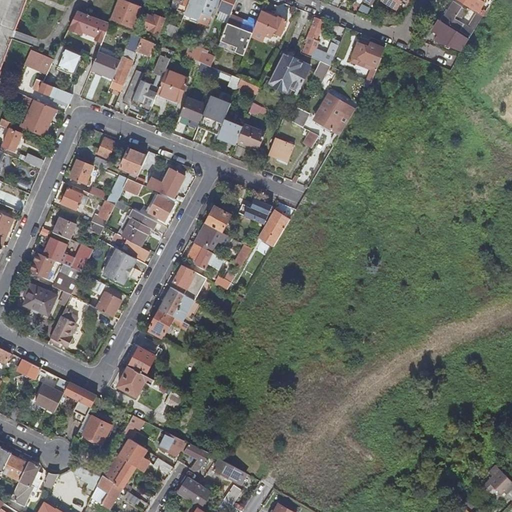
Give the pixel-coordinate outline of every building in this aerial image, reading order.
[(0,0),(0,71),(2,72),(27,0),(0,0)] [(111,17),(110,20),(114,21),(115,19),(132,27),(141,7),(124,0),(119,0),(112,18),(111,17)] [(185,12),(200,18),(202,13),(207,0),(189,0),(188,5),(185,12)] [(207,0),(202,13),(210,17),(216,0),(207,0)] [(232,11),(236,0),(224,0),(221,10),(223,11),(219,20),(228,23),(231,15),(232,11)] [(383,0),(398,9),(403,1),(401,0),(383,0)] [(458,0),(458,1),(479,13),(483,16),(485,12),(480,9),(484,3),(479,0),(458,0)] [(446,14),(442,21),(470,38),(483,16),(479,13),(470,28),(458,21),(460,17),(462,18),(466,10),(454,3),(449,11),(446,14)] [(88,16),(88,15),(78,11),(76,14),(87,19),(82,30),(98,36),(104,22),(88,16)] [(248,21),(249,18),(232,11),(231,15),(248,21)] [(287,21),(262,11),(258,22),(255,29),(266,35),(268,30),(281,35),(287,21)] [(155,17),(148,14),(143,27),(159,33),(165,18),(156,15),(155,17)] [(219,46),(244,56),(255,29),(258,22),(249,18),(248,21),(231,15),(228,23),(219,46)] [(331,66),(341,41),(334,39),(329,49),(331,50),(328,55),(316,49),(319,41),(316,40),(324,21),(315,17),(305,42),(307,42),(304,52),(313,56),(312,58),(320,61),(326,64),(331,66)] [(435,41),(461,51),(469,39),(439,20),(432,31),(438,35),(435,41)] [(165,23),(161,32),(175,38),(179,28),(165,23)] [(157,44),(143,38),(138,50),(152,56),(157,44)] [(202,51),(203,48),(191,43),(186,56),(198,61),(202,51)] [(377,68),(385,48),(371,43),(368,48),(358,44),(352,58),(377,68)] [(66,48),(66,47),(61,45),(55,58),(52,63),(59,65),(66,48)] [(166,71),(175,51),(163,47),(160,55),(162,56),(155,73),(164,77),(166,71)] [(83,54),(66,48),(59,65),(61,66),(61,69),(64,70),(67,68),(68,69),(70,64),(78,68),(83,54)] [(32,64),(48,71),(52,63),(55,58),(32,49),(25,64),(31,66),(32,64)] [(201,63),(211,67),(215,57),(202,51),(198,61),(201,63)] [(92,68),(114,78),(121,61),(99,52),(92,68)] [(291,86),(299,89),(310,67),(285,54),(271,82),(281,87),(284,82),(291,86)] [(114,78),(111,86),(121,90),(123,85),(123,84),(133,61),(131,60),(132,58),(129,57),(128,59),(123,57),(121,61),(114,78)] [(321,73),(326,64),(320,61),(315,71),(321,73)] [(131,105),(132,101),(141,80),(144,74),(136,70),(131,80),(133,81),(124,102),(131,105)] [(157,93),(155,99),(177,109),(189,80),(166,71),(164,77),(157,93)] [(317,82),(321,73),(315,71),(311,79),(317,82)] [(261,87),(263,83),(238,72),(236,77),(241,79),(261,87)] [(26,79),(21,77),(15,89),(20,91),(26,79)] [(68,106),(73,94),(43,81),(37,79),(33,88),(57,98),(56,101),(68,106)] [(132,101),(151,109),(155,99),(157,93),(149,89),(151,84),(141,80),(132,101)] [(296,95),(299,89),(291,86),(289,91),(296,95)] [(329,95),(315,120),(329,127),(334,131),(344,114),(347,116),(352,108),(329,95)] [(44,136),(56,108),(35,99),(23,127),(25,128),(44,136)] [(419,113),(401,104),(396,112),(415,121),(419,113)] [(308,113),(297,108),(291,121),(302,127),(308,113)] [(199,123),(187,117),(183,126),(196,132),(199,123)] [(24,131),(25,128),(23,127),(2,118),(0,123),(8,127),(9,125),(24,131)] [(238,141),(244,126),(225,119),(219,135),(237,143),(238,141)] [(266,132),(245,124),(244,126),(238,141),(259,149),(266,132)] [(23,133),(11,127),(3,145),(15,150),(23,133)] [(304,143),(312,149),(320,136),(310,131),(304,143)] [(111,159),(118,143),(106,137),(101,150),(99,154),(111,159)] [(276,138),(270,153),(289,161),(295,146),(276,138)] [(142,167),(147,156),(129,148),(121,166),(131,171),(128,178),(135,181),(138,176),(142,167)] [(41,168),(44,161),(30,155),(27,162),(41,168)] [(154,158),(147,155),(147,156),(142,167),(148,169),(154,158)] [(96,156),(93,163),(107,169),(110,162),(96,156)] [(94,166),(78,159),(70,176),(89,184),(90,181),(88,180),(94,166)] [(182,202),(185,197),(176,193),(178,188),(183,190),(186,184),(182,181),(185,175),(171,168),(159,191),(176,199),(182,202)] [(118,199),(128,178),(123,176),(110,202),(115,204),(118,199)] [(145,180),(138,176),(135,181),(143,185),(145,180)] [(135,181),(128,178),(118,199),(124,203),(129,193),(126,192),(127,189),(139,194),(143,185),(135,181)] [(89,192),(74,186),(72,189),(68,188),(62,202),(77,209),(83,194),(87,196),(89,192)] [(93,186),(90,193),(103,198),(106,192),(93,186)] [(176,199),(159,191),(157,191),(156,193),(159,195),(152,207),(150,206),(147,210),(150,212),(165,220),(174,203),(176,199)] [(15,200),(3,195),(0,201),(13,207),(15,200)] [(239,212),(251,219),(251,218),(264,224),(273,206),(255,198),(252,205),(244,201),(239,212)] [(104,227),(115,204),(110,202),(105,200),(99,215),(99,216),(98,217),(95,216),(93,222),(98,224),(102,225),(104,227)] [(215,206),(206,223),(223,232),(232,215),(215,206)] [(274,246),(290,220),(283,215),(284,213),(276,208),(264,226),(259,237),(274,246)] [(154,230),(158,221),(135,209),(131,217),(135,219),(131,225),(129,224),(122,237),(127,239),(141,247),(148,234),(146,233),(149,227),(154,230)] [(0,242),(3,244),(14,218),(0,212),(0,242)] [(118,234),(122,237),(129,224),(131,225),(135,219),(131,217),(128,216),(118,234)] [(61,218),(54,232),(69,239),(76,225),(61,218)] [(227,246),(232,238),(223,232),(206,223),(198,239),(196,243),(212,252),(217,241),(227,246)] [(102,225),(98,224),(95,230),(101,233),(104,227),(102,225)] [(88,258),(89,258),(93,250),(82,245),(75,261),(65,256),(65,257),(62,255),(67,245),(51,238),(44,255),(72,268),(73,266),(82,271),(88,258)] [(146,260),(150,251),(141,247),(127,239),(125,244),(130,247),(128,251),(146,260)] [(196,243),(195,243),(188,256),(192,258),(190,262),(193,263),(193,262),(195,263),(195,264),(205,269),(209,262),(213,264),(215,260),(221,263),(224,259),(212,252),(196,243)] [(240,268),(252,248),(245,244),(233,264),(240,268)] [(134,267),(138,259),(118,248),(105,274),(125,284),(129,276),(134,267)] [(77,283),(82,272),(72,268),(44,255),(38,252),(31,270),(47,277),(52,266),(61,270),(53,286),(72,294),(77,283)] [(228,289),(231,282),(240,268),(233,264),(231,262),(228,268),(230,269),(228,273),(229,274),(227,279),(220,276),(217,283),(228,289)] [(184,294),(195,300),(207,278),(184,265),(175,281),(187,288),(184,294)] [(28,296),(33,284),(29,283),(24,294),(28,296)] [(79,284),(77,283),(72,294),(76,296),(80,287),(79,286),(79,284)] [(57,295),(33,284),(28,296),(24,304),(48,315),(57,295)] [(171,287),(160,309),(182,321),(189,325),(192,319),(181,313),(182,311),(185,312),(186,309),(189,311),(195,300),(184,294),(171,287)] [(92,305),(113,316),(122,299),(106,291),(99,302),(98,301),(97,302),(94,301),(92,305)] [(76,296),(72,294),(50,338),(59,342),(64,344),(63,345),(67,347),(72,338),(68,336),(75,323),(79,325),(89,304),(76,296)] [(203,318),(209,321),(215,310),(209,307),(203,318)] [(182,321),(160,309),(151,326),(165,334),(166,332),(168,333),(171,329),(168,327),(171,322),(179,326),(182,321)] [(145,337),(129,366),(146,375),(156,356),(154,354),(159,344),(145,337)] [(0,347),(0,360),(6,363),(11,353),(0,347)] [(36,379),(42,368),(24,359),(19,370),(36,379)] [(146,375),(129,366),(118,386),(137,397),(145,382),(151,385),(155,379),(146,375)] [(92,407),(97,397),(97,396),(70,382),(65,393),(80,401),(74,413),(76,414),(73,420),(83,425),(92,407)] [(55,412),(64,394),(44,384),(37,398),(43,402),(41,406),(55,412)] [(15,406),(9,418),(16,421),(21,410),(15,406)] [(144,420),(133,415),(124,434),(129,438),(135,427),(140,429),(144,420)] [(103,445),(112,426),(93,416),(82,438),(91,443),(93,440),(103,445)] [(177,456),(185,441),(167,432),(159,447),(177,456)] [(137,467),(147,450),(130,439),(120,457),(128,462),(137,467)] [(210,454),(190,443),(184,452),(205,463),(210,454)] [(20,481),(28,464),(11,455),(12,453),(1,448),(0,450),(0,471),(2,473),(3,472),(20,481)] [(120,457),(114,453),(106,469),(103,475),(109,479),(115,483),(124,488),(126,484),(137,467),(128,462),(120,457)] [(240,484),(246,473),(219,459),(213,470),(227,478),(228,477),(240,484)] [(39,468),(29,462),(28,464),(20,481),(11,500),(25,506),(32,491),(35,492),(37,488),(39,489),(42,481),(40,480),(43,473),(38,471),(39,468)] [(95,464),(91,472),(102,478),(103,475),(106,469),(95,464)] [(511,483),(511,481),(506,476),(496,465),(490,472),(493,476),(483,488),(489,493),(495,487),(502,494),(504,492),(511,483)] [(91,472),(78,466),(75,473),(82,477),(81,479),(89,483),(87,487),(95,491),(102,478),(91,472)] [(54,483),(59,474),(54,474),(49,473),(46,479),(54,483)] [(102,478),(95,491),(92,498),(96,500),(104,485),(105,486),(109,479),(103,475),(102,478)] [(199,507),(210,490),(201,483),(189,476),(178,493),(194,503),(199,507)] [(102,504),(111,509),(124,488),(115,483),(102,504)] [(133,488),(126,484),(124,488),(129,492),(130,493),(133,488)] [(224,499),(233,505),(242,490),(234,485),(224,499)] [(478,494),(474,491),(462,504),(470,511),(475,506),(471,503),(478,494)] [(137,506),(141,499),(130,493),(129,492),(125,498),(137,506)] [(220,506),(228,511),(240,511),(241,511),(233,505),(224,499),(220,496),(217,501),(221,504),(220,506)] [(195,511),(199,507),(194,503),(188,511),(195,511)]
